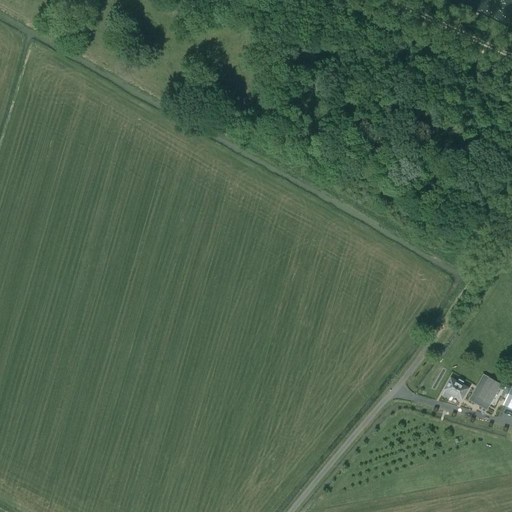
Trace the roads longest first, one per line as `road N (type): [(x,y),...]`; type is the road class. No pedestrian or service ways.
road 1 (unclassified): [(291,511),(434,341),(493,251)]
road 2 (track): [(511,58),(386,0)]
